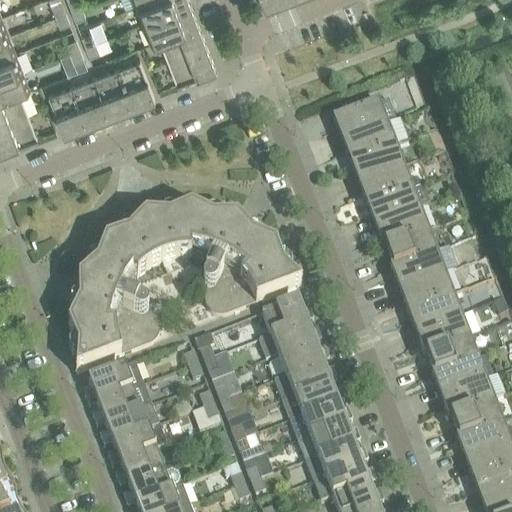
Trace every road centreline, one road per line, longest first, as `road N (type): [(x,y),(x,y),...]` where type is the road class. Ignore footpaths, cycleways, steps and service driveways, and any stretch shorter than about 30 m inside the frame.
road 1 (residential): [(424,511),(258,82)]
road 2 (residential): [(114,511),(0,214)]
road 3 (residential): [(0,185),(258,82)]
road 4 (residential): [(0,387),(47,511)]
